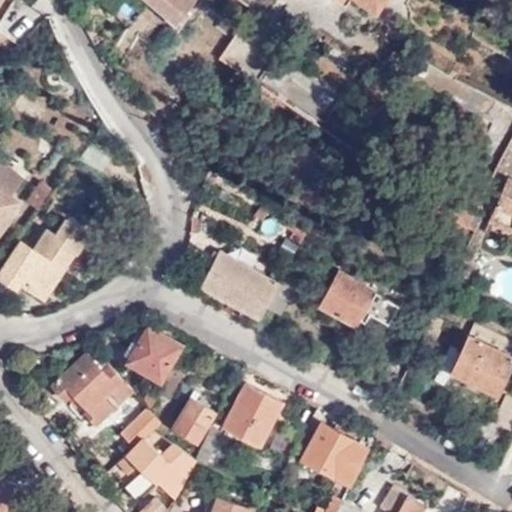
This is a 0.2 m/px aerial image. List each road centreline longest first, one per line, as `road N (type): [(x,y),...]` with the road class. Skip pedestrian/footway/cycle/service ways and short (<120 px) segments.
road 1 (residential): [(491,497),(138,289)]
road 2 (residential): [(138,289),(173,226),(173,189),(95,79),(53,0)]
road 3 (residential): [(0,332),(72,323),(138,289)]
road 4 (residential): [(0,402),(95,511)]
